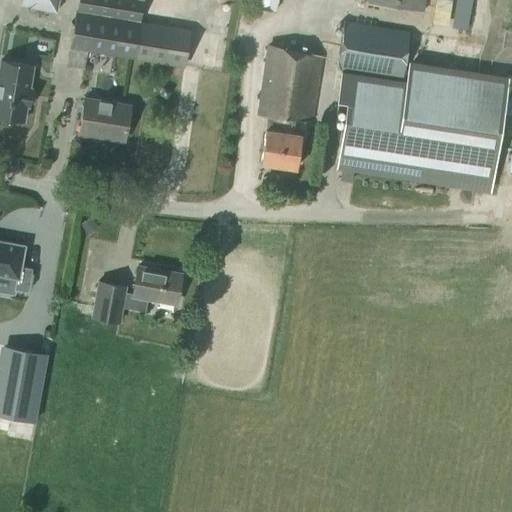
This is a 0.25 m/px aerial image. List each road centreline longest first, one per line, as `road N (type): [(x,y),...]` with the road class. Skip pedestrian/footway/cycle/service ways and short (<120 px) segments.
road 1 (unclassified): [(325,215),(149,205),(0,177)]
road 2 (track): [(241,211),(261,28),(329,32),(336,0)]
